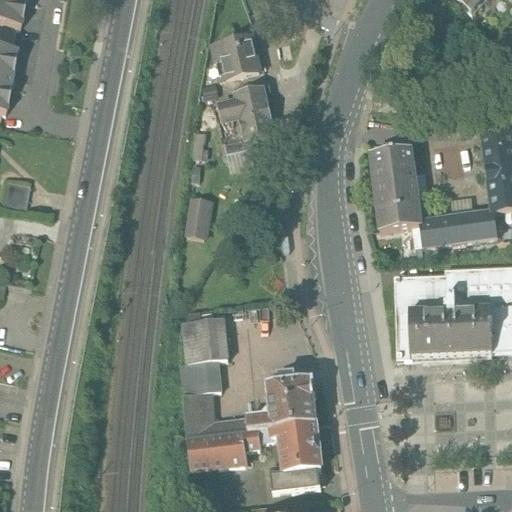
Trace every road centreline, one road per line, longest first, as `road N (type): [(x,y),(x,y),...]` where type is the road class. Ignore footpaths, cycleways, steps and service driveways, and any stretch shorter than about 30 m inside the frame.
road 1 (secondary): [(374,511),(335,273),(329,155),(341,97),(384,0)]
road 2 (secondary): [(127,0),(37,452),(33,511)]
road 3 (residential): [(374,511),(511,504)]
